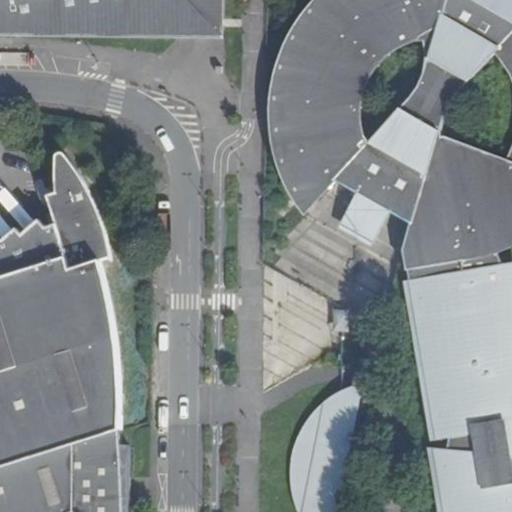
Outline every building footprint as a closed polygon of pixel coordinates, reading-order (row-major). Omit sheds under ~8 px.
[(0,0),(0,26),(16,27),(17,35),(69,27),(194,30),(194,20),(199,20),(219,0),(218,0),(0,0)] [(320,0),(317,4),(298,32),(289,51),(283,68),(294,72),(291,90),(289,116),(290,132),(292,146),(296,162),(303,180),(307,189),(314,186),(316,188),(321,189),(326,189),(332,187),(337,182),(359,194),(392,213),(413,225),(406,251),(425,365),(438,441),(450,440),(436,511),(511,511),(511,283),(499,253),(507,249),(511,245),(511,18),(478,0),(320,0)] [(511,0),(478,0),(511,18),(511,0)] [(123,357),(120,333),(119,324),(110,283),(104,261),(116,258),(113,241),(104,215),(88,181),(75,161),(71,156),(67,153),(62,154),(60,156),(59,172),(59,193),(51,196),(60,225),(51,228),(44,220),(26,234),(21,229),(5,241),(0,243),(0,471),(47,458),(67,452),(76,453),(124,438),(125,390),(123,357)] [(392,213),(359,194),(340,227),(374,246),(392,213)] [(299,479),(298,487),(309,488),(311,431),(307,436),(303,445),(299,458),(298,465),(299,479)] [(130,461),(133,462),(133,448),(125,447),(124,438),(76,453),(101,457),(130,461)] [(128,511),(130,461),(101,457),(76,453),(67,452),(47,458),(0,472),(0,511),(128,511)]
